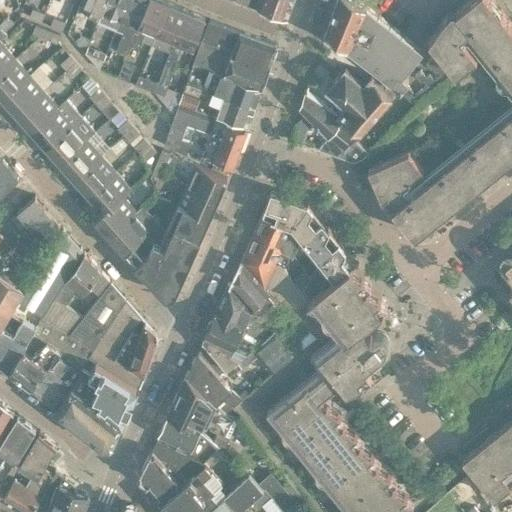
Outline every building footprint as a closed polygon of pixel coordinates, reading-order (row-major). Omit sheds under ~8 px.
[(97,20),(100,11),(105,0),(80,0),(79,3),(91,7),(87,16),(97,20)] [(105,23),(110,12),(120,16),(126,0),(105,0),(100,11),(97,20),(105,23)] [(147,0),(126,0),(120,16),(115,27),(123,30),(115,48),(126,53),(130,43),(147,0)] [(156,31),(168,2),(164,0),(147,0),(130,43),(138,46),(146,27),(156,31)] [(238,0),(286,18),(292,0),(238,0)] [(401,74),(422,48),(366,4),(359,0),(335,0),(325,30),(400,88),(407,79),(401,74)] [(511,23),(493,0),(465,0),(456,8),(454,7),(452,7),(450,8),(429,37),(456,70),(477,53),(461,33),(468,27),(511,80),(511,108),(409,191),(403,183),(423,167),(408,148),(368,166),(383,200),(385,199),(383,196),(388,192),(395,200),(391,204),(415,233),(511,154),(511,23)] [(187,9),(168,2),(156,31),(152,42),(170,50),(187,9)] [(32,7),(29,15),(41,20),(44,12),(32,7)] [(193,47),(205,17),(187,9),(170,50),(157,81),(153,89),(163,94),(169,79),(172,70),(171,70),(182,42),(193,47)] [(7,15),(0,21),(0,26),(1,27),(3,30),(13,21),(7,15)] [(53,16),(50,24),(62,29),(65,21),(53,16)] [(218,70),(261,86),(277,44),(208,18),(193,60),(212,68),(218,70)] [(44,37),(48,28),(35,23),(32,32),(44,37)] [(60,33),(48,28),(44,37),(56,42),(60,33)] [(85,51),(87,45),(89,38),(80,34),(74,40),(85,51)] [(0,69),(15,57),(0,40),(0,69)] [(87,45),(85,51),(98,66),(104,52),(87,45)] [(60,62),(66,69),(76,60),(69,53),(60,62)] [(405,83),(399,90),(414,104),(449,75),(433,56),(425,62),(430,68),(431,67),(435,71),(436,70),(439,71),(440,73),(433,78),(429,73),(426,76),(420,69),(414,73),(420,81),(422,79),(426,84),(413,96),(410,93),(412,91),(405,83)] [(29,73),(15,57),(0,69),(0,92),(3,96),(29,73)] [(82,67),(76,60),(66,69),(72,75),(82,67)] [(134,65),(125,61),(119,75),(128,79),(134,65)] [(329,134),(344,149),(344,150),(354,137),(361,128),(392,92),(371,73),(364,81),(345,64),(326,85),(345,102),(338,110),(306,89),(300,106),(328,134),(329,134)] [(254,105),(261,86),(218,70),(212,68),(205,87),(211,90),(254,105)] [(3,96),(17,112),(43,89),(29,73),(3,96)] [(135,82),(153,90),(153,89),(157,81),(138,73),(135,82)] [(217,112),(247,123),(254,105),(211,90),(205,87),(191,81),(186,80),(179,102),(190,106),(195,93),(221,102),(217,112)] [(89,94),(95,101),(104,92),(98,86),(89,94)] [(43,89),(17,112),(32,128),(58,105),(43,89)] [(110,99),(104,92),(95,101),(101,108),(110,99)] [(32,128),(46,144),(72,121),(80,114),(66,97),(58,105),(32,128)] [(230,171),(233,163),(246,127),(179,102),(170,133),(181,137),(187,120),(210,129),(208,134),(206,133),(204,139),(206,140),(199,158),(211,164),(230,171)] [(109,117),(119,109),(113,103),(104,111),(109,117)] [(46,144),(60,160),(86,137),(91,133),(95,130),(80,114),(72,121),(46,144)] [(118,127),(124,133),(133,125),(127,118),(118,127)] [(139,132),(133,125),(124,133),(130,140),(139,132)] [(60,160),(75,177),(101,153),(91,143),(96,139),(91,133),(86,137),(60,160)] [(134,145),(140,152),(150,143),(143,136),(134,145)] [(368,150),(354,137),(344,150),(344,149),(340,154),(354,159),(363,155),(368,150)] [(156,150),(150,143),(140,152),(146,159),(156,150)] [(170,151),(162,148),(157,160),(164,163),(170,151)] [(75,177),(89,193),(115,170),(101,153),(75,177)] [(0,154),(0,195),(18,176),(0,154)] [(159,175),(164,163),(157,160),(151,172),(159,175)] [(227,177),(195,162),(186,183),(217,197),(227,177)] [(89,193),(103,208),(104,209),(121,193),(122,194),(131,187),(115,170),(89,193)] [(186,183),(177,203),(209,217),(217,197),(186,183)] [(270,190),(262,212),(292,223),(335,277),(315,293),(349,334),(344,338),(342,335),(319,353),(329,365),(309,381),(308,380),(304,386),(275,409),(358,511),(402,511),(410,506),(409,504),(407,506),(401,499),(406,496),(407,495),(392,484),(390,486),(385,479),(389,475),(390,475),(390,474),(376,464),(374,465),(368,458),(372,454),(373,455),(374,454),(359,443),(357,445),(351,437),(356,434),(357,434),(357,433),(343,422),(341,424),(335,417),(339,413),(340,414),(341,413),(326,402),(324,404),(318,396),(323,393),(324,392),(340,379),(346,387),(364,380),(363,379),(362,379),(359,374),(366,369),(368,371),(369,369),(365,364),(369,361),(372,365),(373,364),(366,356),(375,349),(379,354),(385,349),(384,349),(386,348),(386,347),(387,345),(388,344),(388,342),(388,340),(388,339),(387,338),(387,337),(386,335),(385,334),(383,332),(381,332),(379,331),(377,331),(376,331),(374,332),(373,333),(372,333),(371,333),(370,334),(362,325),(384,308),(383,306),(376,301),(380,297),(381,296),(360,281),(363,276),(364,277),(364,276),(351,266),(356,261),(357,263),(358,262),(344,245),(341,241),(328,224),(327,225),(324,221),(325,221),(308,200),(304,198),(304,199),(299,197),(276,189),(271,187),(270,190)] [(94,215),(110,232),(136,209),(122,194),(121,193),(104,209),(103,208),(94,215)] [(60,223),(35,194),(17,212),(23,218),(43,240),(60,223)] [(167,294),(169,294),(171,294),(172,293),(173,293),(174,292),(175,291),(175,290),(176,290),(209,217),(177,203),(160,241),(154,239),(146,230),(146,229),(124,248),(163,292),(164,293),(166,294),(167,294)] [(151,226),(136,209),(110,232),(124,248),(146,229),(146,230),(151,226)] [(300,237),(290,227),(291,225),(262,212),(260,212),(260,213),(261,214),(254,230),(284,243),(293,253),(300,237)] [(42,261),(20,295),(46,311),(55,296),(82,247),(62,226),(42,261)] [(254,230),(246,248),(284,265),(289,255),(281,250),(284,243),(254,230)] [(500,257),(500,258),(501,259),(502,260),(506,266),(511,263),(511,264),(511,283),(509,285),(511,288),(511,415),(462,456),(494,495),(511,481),(502,470),(511,461),(511,244),(509,244),(507,244),(505,245),(503,246),(502,247),(501,249),(500,250),(500,252),(500,253),(500,255),(500,257)] [(289,273),(284,265),(246,248),(241,259),(267,288),(278,300),(289,273)] [(79,294),(100,268),(84,250),(55,296),(63,302),(72,289),(79,294)] [(241,259),(230,282),(250,305),(271,322),(287,308),(280,303),(278,300),(267,288),(241,259)] [(321,264),(309,275),(312,279),(319,286),(330,274),(321,264)] [(311,279),(301,268),(292,277),(302,287),(311,279)] [(0,327),(7,317),(20,295),(26,286),(0,269),(0,327)] [(70,331),(93,347),(126,297),(111,279),(82,316),(70,331)] [(312,279),(302,289),(310,296),(319,286),(312,279)] [(215,309),(202,338),(204,339),(202,343),(223,368),(226,366),(236,359),(240,355),(243,353),(251,347),(253,345),(263,338),(275,326),(271,322),(250,305),(230,282),(228,281),(215,309)] [(46,311),(20,295),(7,317),(0,327),(0,361),(10,369),(34,330),(35,331),(44,314),(46,311)] [(46,311),(44,314),(70,331),(82,316),(63,302),(55,296),(46,311)] [(139,384),(138,383),(143,373),(144,373),(145,368),(144,368),(148,357),(149,357),(151,353),(150,352),(154,342),(155,342),(157,336),(157,335),(156,331),(156,330),(153,327),(153,328),(147,322),(148,321),(139,311),(139,312),(131,303),(131,302),(126,297),(93,347),(88,354),(97,360),(135,384),(138,385),(139,384)] [(305,301),(294,312),(320,340),(330,332),(305,301)] [(240,355),(236,359),(241,366),(256,354),(270,372),(279,364),(280,363),(294,350),(276,328),(275,326),(263,338),(253,345),(251,347),(243,353),(240,355)] [(10,369),(30,384),(59,347),(59,346),(35,331),(34,330),(10,369)] [(82,365),(59,347),(30,384),(56,406),(72,381),(80,368),(82,365)] [(216,402),(223,409),(226,411),(246,393),(242,389),(238,393),(231,387),(199,351),(198,351),(187,373),(216,402)] [(138,385),(135,384),(97,360),(88,354),(82,365),(80,368),(99,378),(96,387),(103,392),(98,401),(117,417),(122,421),(138,385)] [(219,418),(223,409),(216,402),(187,373),(186,373),(171,406),(197,418),(212,425),(217,417),(219,418)] [(122,421),(117,417),(98,401),(103,392),(96,387),(90,396),(72,381),(56,406),(94,436),(103,443),(113,442),(122,421)] [(194,424),(197,418),(171,406),(168,412),(194,424)] [(17,412),(0,441),(0,463),(5,454),(15,462),(36,426),(17,412)] [(218,443),(200,427),(194,424),(168,412),(157,433),(189,449),(188,453),(202,459),(218,443)] [(33,508),(39,496),(52,472),(43,465),(56,444),(57,444),(39,429),(18,465),(21,467),(6,493),(33,508)] [(157,438),(152,449),(163,462),(167,459),(170,463),(172,461),(180,469),(183,466),(190,475),(196,483),(200,479),(204,476),(202,459),(188,453),(157,438)] [(141,476),(160,500),(181,483),(190,475),(183,466),(180,469),(172,461),(170,463),(167,459),(163,462),(152,449),(151,448),(151,449),(150,448),(140,469),(141,476)] [(55,468),(52,472),(39,496),(55,502),(65,475),(55,468)] [(232,511),(245,502),(263,487),(249,471),(218,499),(200,479),(196,483),(190,475),(181,483),(160,500),(168,509),(170,511),(232,511)] [(88,493),(65,475),(55,502),(81,511),(88,493)] [(265,486),(284,508),(295,499),(275,476),(265,486)] [(287,479),(282,483),(295,498),(300,494),(287,479)] [(80,511),(81,511),(55,502),(39,496),(33,508),(30,511),(80,511)] [(447,511),(438,500),(424,511),(447,511)] [(128,503),(124,511),(139,511),(131,502),(128,503)] [(232,511),(253,511),(245,502),(232,511)] [(478,511),(472,503),(463,510),(464,511),(478,511)]
